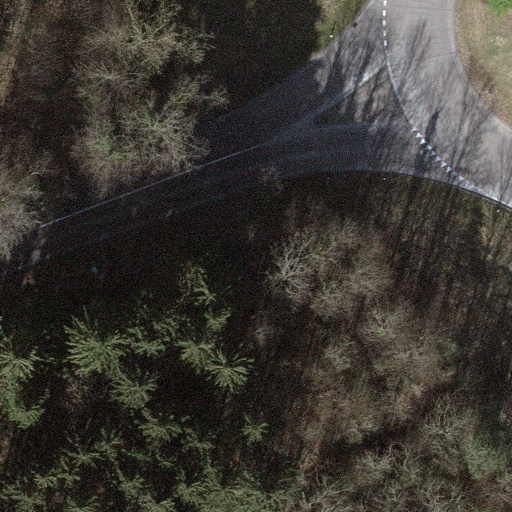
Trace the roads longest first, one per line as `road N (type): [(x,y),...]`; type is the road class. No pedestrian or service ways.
road 1 (secondary): [(430,80),(0,242)]
road 2 (primary): [(430,80),(468,138),(511,168)]
